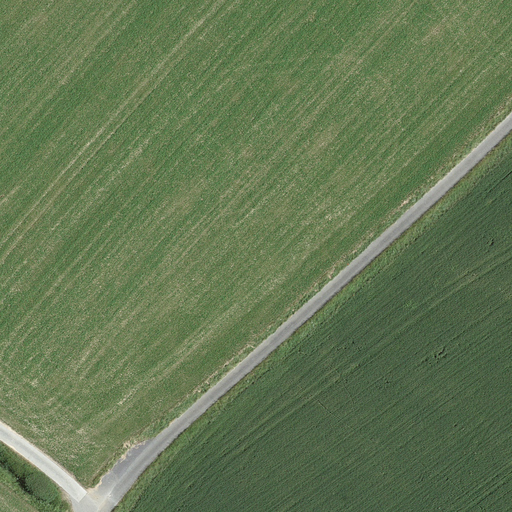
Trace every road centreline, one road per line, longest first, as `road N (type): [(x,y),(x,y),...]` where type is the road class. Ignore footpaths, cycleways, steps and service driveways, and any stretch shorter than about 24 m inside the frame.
road 1 (unclassified): [(107,507),(128,474),(511,127)]
road 2 (unclassified): [(0,430),(107,507)]
